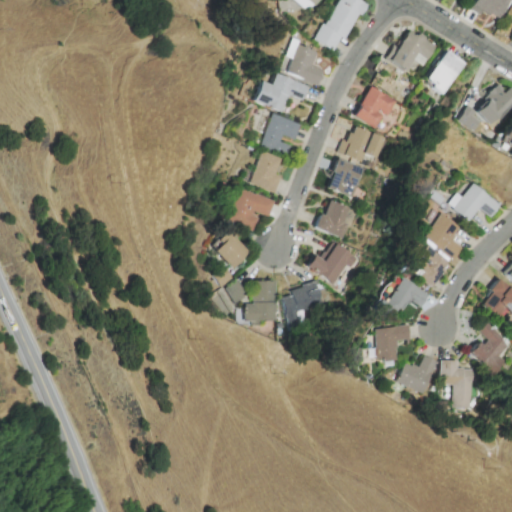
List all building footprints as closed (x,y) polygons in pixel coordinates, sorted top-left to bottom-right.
[(293,0),(310,12),(318,0),(293,0)] [(343,41),(361,3),(355,0),(331,0),(311,42),(330,51),(336,37),(343,41)] [(470,0),(467,6),(495,21),(505,0),(470,0)] [(433,45),(413,34),(412,36),(403,31),(393,49),(389,47),(382,60),(404,72),(410,60),(421,67),(433,45)] [(319,70),(308,66),(313,52),(292,44),(281,73),(313,86),(319,70)] [(420,81),(441,94),(460,63),(439,50),(420,81)] [(245,103),(275,113),(282,95),(297,100),(302,86),(268,74),(264,85),(253,81),(245,103)] [(468,111),(483,125),(491,116),(496,120),(511,102),(511,99),(494,83),(468,111)] [(349,117),(371,129),(380,114),(385,116),(393,101),(366,86),(349,117)] [(284,145),(274,142),(276,135),(289,140),(295,124),(265,114),(253,147),(280,156),(284,145)] [(511,118),(499,140),(511,148),(507,156),(511,158),(511,118)] [(371,159),(379,138),(347,125),(336,155),(358,163),(361,155),(371,159)] [(269,174),(275,159),(254,152),(242,184),(268,194),(275,177),(269,174)] [(359,169),(333,158),(321,188),(347,198),(359,169)] [(442,205),(463,222),(474,208),(485,217),(495,205),(467,183),(456,198),(451,193),(442,205)] [(268,201),(230,188),(219,221),(247,231),(253,215),(262,219),(268,201)] [(312,230),(338,239),(344,223),(340,222),(345,208),(322,200),(312,230)] [(456,248),(445,239),(454,228),(435,213),(415,237),(446,262),(456,248)] [(226,268),(240,250),(216,231),(202,250),(226,268)] [(354,258),(328,242),(317,260),(309,255),(301,267),(330,285),(334,278),(343,284),(352,271),(348,268),(354,258)] [(402,273),(427,288),(443,262),(418,247),(402,273)] [(511,265),(503,276),(511,282),(511,265)] [(226,278),(217,266),(204,276),(213,288),(226,278)] [(396,311),(402,301),(414,308),(422,294),(393,278),(380,301),(396,311)] [(229,304),(242,296),(232,280),(219,288),(229,304)] [(493,318),(501,309),(511,317),(511,293),(495,280),(476,304),(493,318)] [(272,281),(249,281),(249,304),(239,304),(239,322),(273,321),(272,281)] [(277,299),(286,323),(322,311),(312,282),(286,291),(288,295),(277,299)] [(497,356),(507,345),(482,322),(473,331),(480,338),(466,354),(490,376),(503,362),(497,356)] [(367,329),(371,362),(393,359),(391,342),(404,340),(402,325),(367,329)] [(419,394),(434,362),(420,356),(414,368),(400,362),(391,382),(419,394)] [(470,369),(454,369),(454,361),(437,360),(437,375),(443,375),(443,385),(451,385),(450,408),(470,409),(470,369)]
